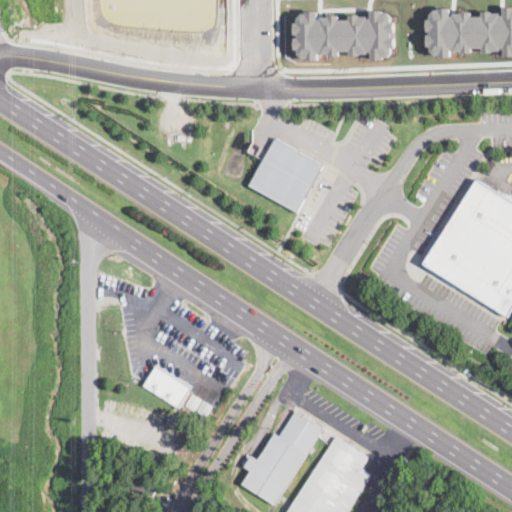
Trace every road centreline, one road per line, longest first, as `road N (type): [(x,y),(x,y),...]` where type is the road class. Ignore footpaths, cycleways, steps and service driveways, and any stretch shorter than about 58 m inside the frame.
road 1 (primary): [(511,433),(0,96)]
road 2 (primary): [(0,150),(511,480)]
road 3 (residential): [(0,59),(242,86),(511,81)]
road 4 (residential): [(89,511),(88,209)]
road 5 (residential): [(181,511),(284,339)]
